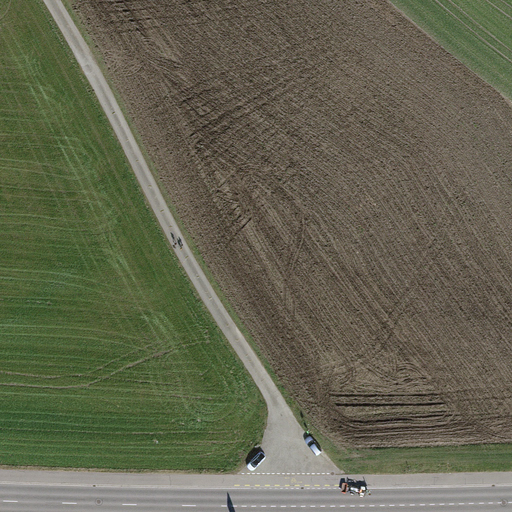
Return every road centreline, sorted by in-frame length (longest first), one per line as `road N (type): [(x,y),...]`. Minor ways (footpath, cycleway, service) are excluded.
road 1 (track): [(296,505),(284,430),(268,393),(203,292),(48,0)]
road 2 (tertiary): [(0,500),(511,503)]
